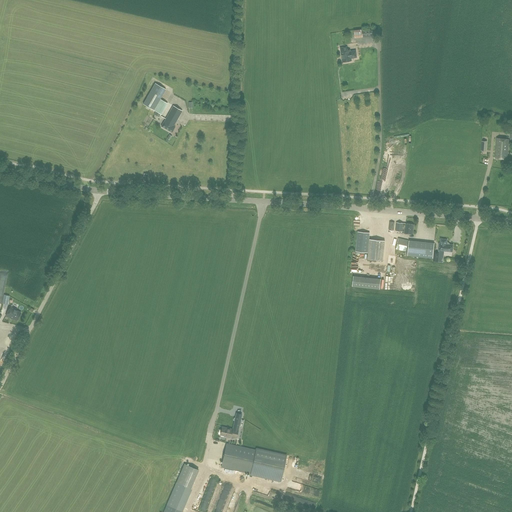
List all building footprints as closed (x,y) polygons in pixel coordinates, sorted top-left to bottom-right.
[(379,36),(379,29),(362,31),(362,30),(354,30),(355,38),(363,38),(363,37),(379,36)] [(342,48),(342,51),(341,51),(342,62),(350,61),(350,60),(351,60),(351,59),(356,58),(355,51),(350,52),(350,50),(347,50),(347,47),(342,48)] [(154,110),(160,99),(166,89),(155,83),(143,104),(154,110)] [(167,104),(160,99),(154,110),(161,114),(167,104)] [(161,127),(171,133),(175,127),(173,126),(182,111),(173,106),(164,122),(163,122),(161,127)] [(497,138),(495,158),(507,159),(509,139),(497,138)] [(363,224),(365,218),(358,216),(356,222),(363,224)] [(403,228),(405,228),(404,233),(413,234),(414,224),(396,222),(396,231),(403,231),(403,228)] [(356,252),(368,253),(370,233),(358,232),(356,252)] [(408,240),(399,238),(398,238),(396,247),(396,249),(406,252),(408,240)] [(370,239),(368,259),(383,261),(385,241),(370,239)] [(440,244),(439,244),(439,250),(450,251),(450,250),(451,249),(452,249),(453,245),(449,245),(449,244),(448,242),(447,242),(447,240),(443,239),(441,241),(440,244)] [(407,255),(433,258),(434,243),(409,240),(407,255)] [(354,273),(353,284),(380,287),(381,276),(354,273)] [(8,308),(10,294),(4,293),(2,308),(8,308)] [(10,307),(6,316),(11,318),(11,317),(17,320),(21,313),(10,307)] [(232,428),(232,429),(222,427),(220,435),(231,438),(231,437),(236,438),(238,429),(232,428)] [(256,448),(256,450),(227,443),(221,467),(250,474),(250,475),(280,482),(287,455),(256,448)] [(190,471),(197,474),(198,470),(185,464),(176,483),(185,486),(186,487),(187,483),(186,482),(190,471)] [(185,486),(176,483),(167,505),(175,508),(185,486)] [(210,487),(201,511),(205,511),(206,511),(215,489),(210,487)]
